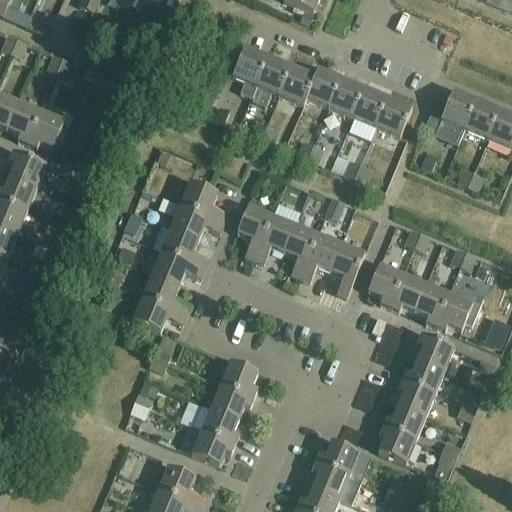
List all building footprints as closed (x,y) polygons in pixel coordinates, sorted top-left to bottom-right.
[(0,0),(0,20),(4,22),(12,1),(12,0),(0,0)] [(83,0),(78,12),(95,20),(102,0),(83,0)] [(178,8),(181,0),(169,0),(168,4),(178,8)] [(321,0),(286,0),(283,6),(305,16),(313,19),(321,0)] [(499,11),(503,0),(489,0),(487,6),(499,11)] [(511,1),(508,0),(503,0),(499,11),(511,16),(511,15),(511,1)] [(12,1),(4,22),(14,26),(23,6),(12,1)] [(45,16),(41,26),(52,30),(56,21),(45,16)] [(305,16),(301,27),(308,30),(313,19),(305,16)] [(12,60),(17,47),(8,43),(3,56),(12,60)] [(17,47),(12,60),(22,64),(27,51),(17,47)] [(257,92),(269,63),(245,53),(233,82),(244,87),(239,98),(252,104),(257,92)] [(58,80),(64,66),(54,62),(48,75),(58,80)] [(269,63),(257,92),(280,102),(292,72),(269,63)] [(73,70),(64,66),(58,80),(67,84),(73,70)] [(315,82),(292,72),(280,102),(304,112),(307,104),(306,104),(315,82)] [(318,74),(315,82),(306,104),(307,104),(329,113),(341,84),(318,74)] [(365,94),(341,84),(329,113),(353,123),(365,94)] [(389,104),(365,94),(353,123),(376,133),(389,104)] [(424,133),(424,134),(425,134),(436,139),(459,148),(464,136),(477,106),(453,96),(449,107),(448,107),(443,105),(438,103),(437,103),(434,111),(431,118),(424,133)] [(19,107),(0,99),(0,131),(8,135),(19,107)] [(412,114),(389,104),(376,133),(400,143),(412,114)] [(477,106),(464,136),(488,146),(500,116),(477,106)] [(42,117),(19,107),(8,135),(21,141),(19,146),(28,150),(42,117)] [(224,131),(230,118),(212,110),(206,124),(224,131)] [(511,153),(511,121),(500,116),(488,146),(511,156),(511,153)] [(66,127),(42,117),(28,150),(38,155),(40,149),(54,155),(66,127)] [(261,146),(267,132),(257,128),(251,142),(261,146)] [(267,132),(261,146),(271,150),(276,136),(267,132)] [(382,163),(385,146),(371,144),(369,162),(382,163)] [(308,166),(314,153),(304,148),(298,161),(308,166)] [(80,170),(86,156),(77,152),(72,166),(80,170)] [(323,157),(314,153),(308,166),(318,170),(323,157)] [(162,155),(157,167),(166,171),(171,159),(162,155)] [(15,170),(10,183),(37,195),(47,171),(15,157),(10,168),(15,170)] [(431,178),(436,165),(426,160),(420,174),(431,178)] [(354,185),(360,172),(350,168),(344,181),(354,185)] [(360,172),(354,185),(364,189),(370,176),(360,172)] [(468,193),(473,180),(463,176),(458,189),(468,193)] [(483,184),(473,180),(468,193),(477,197),(483,184)] [(83,187),(70,181),(66,190),(80,196),(83,187)] [(37,195),(10,183),(4,197),(0,195),(0,206),(27,218),(37,195)] [(180,213),(225,231),(229,221),(212,214),(218,199),(190,188),(180,213)] [(338,226),(345,209),(333,204),(326,221),(338,226)] [(27,218),(0,206),(0,233),(18,241),(27,218)] [(225,231),(180,213),(162,206),(158,214),(176,222),(171,235),(199,247),(205,232),(221,239),(225,231)] [(285,206),(280,216),(299,225),(304,216),(285,206)] [(255,265),(273,222),(249,212),(237,240),(252,246),(245,261),(255,265)] [(55,217),(51,228),(64,233),(68,223),(55,217)] [(273,222),(255,265),(265,270),(271,254),(284,260),(296,232),(273,222)] [(64,233),(51,228),(47,237),(61,242),(64,233)] [(296,232),(284,260),(297,265),(291,281),(301,285),(318,241),(296,232)] [(18,241),(0,233),(0,260),(8,264),(18,241)] [(199,247),(171,235),(161,258),(206,276),(210,265),(194,258),(199,247)] [(415,254),(421,240),(412,236),(406,250),(415,254)] [(421,240),(415,254),(425,258),(431,244),(421,240)] [(341,250),(318,241),(301,285),(310,289),(317,273),(330,278),(341,250)] [(341,250),(330,278),(343,283),(336,300),(347,304),(365,260),(341,250)] [(133,258),(122,253),(117,264),(128,269),(133,258)] [(461,273),(466,259),(457,255),(451,269),(461,273)] [(206,276),(161,258),(152,281),(180,293),(186,280),(202,286),(206,276)] [(476,263),(466,259),(461,273),(470,277),(476,263)] [(31,274),(45,280),(49,270),(35,264),(31,274)] [(390,314),(404,281),(379,271),(368,298),(383,304),(380,310),(390,314)] [(45,280),(31,274),(27,283),(41,289),(45,280)] [(112,275),(108,287),(118,291),(123,279),(112,275)] [(152,281),(142,303),(187,322),(190,313),(175,306),(180,293),(152,281)] [(426,291),(404,281),(390,314),(399,318),(402,312),(415,318),(426,291)] [(449,300),(426,291),(415,318),(428,323),(426,329),(436,333),(449,300)] [(449,300),(436,333),(445,337),(448,331),(462,337),(465,329),(471,331),(479,313),(483,304),(453,292),(449,300)] [(187,322),(142,303),(132,328),(160,339),(167,325),(183,331),(187,322)] [(21,333),(32,337),(42,314),(31,309),(21,333)] [(32,337),(21,333),(16,344),(27,349),(32,337)] [(154,364),(168,369),(177,346),(164,340),(154,364)] [(417,366),(444,378),(454,354),(421,341),(417,350),(422,353),(417,366)] [(168,369),(154,364),(151,373),(164,378),(168,369)] [(495,371),(482,365),(478,375),(491,380),(495,371)] [(7,366),(2,378),(13,383),(18,370),(7,366)] [(444,378),(417,366),(411,380),(405,377),(401,387),(435,401),(444,378)] [(230,367),(220,391),(253,405),(257,396),(251,393),(257,379),(230,367)] [(13,383),(2,378),(0,382),(0,392),(7,395),(13,383)] [(146,387),(140,400),(152,406),(158,392),(146,387)] [(435,401),(401,387),(397,396),(402,399),(397,412),(425,424),(435,401)] [(220,391),(211,414),(238,426),(244,412),(249,414),(253,405),(220,391)] [(136,410),(148,415),(152,406),(140,400),(136,410)] [(466,403),(462,412),(475,418),(479,408),(466,403)] [(148,415),(136,410),(132,419),(144,425),(148,415)] [(202,410),(192,433),(201,437),(234,451),(238,442),(233,439),(238,426),(211,414),(202,410)] [(386,423),(382,432),(416,446),(425,424),(397,412),(392,425),(386,423)] [(475,418),(462,412),(458,421),(471,427),(475,418)] [(183,451),(190,426),(179,423),(172,448),(183,451)] [(416,446),(382,432),(379,442),(384,444),(378,458),(406,470),(416,446)] [(234,451),(201,437),(191,461),(219,472),(225,458),(230,460),(234,451)] [(319,459),(315,468),(349,483),(361,487),(371,463),(331,447),(325,461),(319,459)] [(447,449),(443,458),(456,463),(460,454),(447,449)] [(456,463),(443,458),(440,467),(451,472),(452,472),(456,463)] [(440,467),(433,484),(444,489),(451,472),(440,467)] [(315,468),(311,478),(317,481),(311,494),(339,506),(351,511),(361,487),(349,483),(315,468)] [(167,472),(157,496),(196,511),(202,511),(205,504),(190,498),(196,484),(167,472)] [(391,489),(387,499),(400,504),(404,495),(391,489)] [(300,505),(297,511),(336,511),(339,506),(311,494),(306,508),(300,505)] [(196,511),(157,496),(150,511),(196,511)] [(396,511),(400,504),(387,499),(383,508),(393,511),(396,511)]
